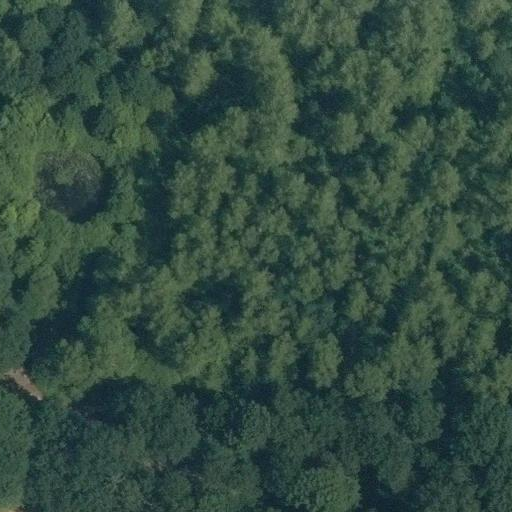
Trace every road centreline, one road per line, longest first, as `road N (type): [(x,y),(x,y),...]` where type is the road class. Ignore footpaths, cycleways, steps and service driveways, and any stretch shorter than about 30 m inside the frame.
road 1 (track): [(0,294),(41,405),(511,417)]
road 2 (unclassified): [(254,511),(41,405),(0,409)]
